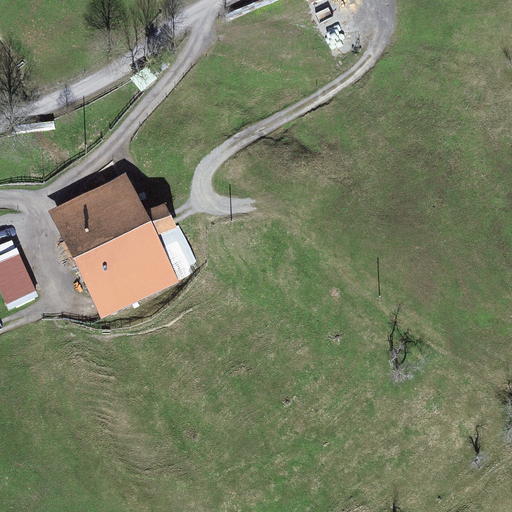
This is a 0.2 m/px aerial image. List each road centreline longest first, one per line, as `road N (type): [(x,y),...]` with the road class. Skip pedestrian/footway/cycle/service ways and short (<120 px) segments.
road 1 (track): [(0,206),(62,197),(205,44),(217,2)]
road 2 (track): [(195,202),(219,158),(376,65),(386,0)]
road 3 (track): [(223,0),(0,110)]
